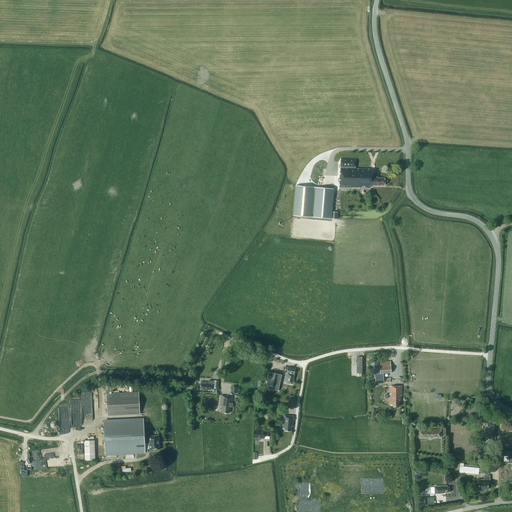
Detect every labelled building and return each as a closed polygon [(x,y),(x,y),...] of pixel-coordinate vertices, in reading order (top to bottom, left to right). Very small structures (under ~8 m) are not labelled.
[(381,185),(385,185),(385,178),(378,178),(378,177),(375,177),(376,169),(356,169),(357,159),(341,159),(339,187),(371,188),(371,186),(381,186),(381,185)] [(296,186),(293,216),(313,217),(331,219),(332,217),(334,189),(324,188),(317,187),(315,187),(296,186)] [(370,360),(371,374),(380,374),(380,368),(379,368),(379,362),(379,359),(370,360)] [(380,368),(380,374),(391,373),(390,361),(379,362),(379,368),(380,368)] [(285,383),(292,384),(296,369),(288,367),(285,383)] [(265,388),(278,391),(282,375),(269,372),(265,388)] [(384,384),(383,374),(375,375),(376,384),(384,384)] [(209,380),(209,382),(201,382),(200,389),(212,390),(212,388),(218,388),(218,381),(209,380)] [(390,386),(390,400),(390,405),(393,405),(393,407),(399,407),(399,400),(400,400),(400,396),(402,396),(401,386),(390,386)] [(140,414),(139,392),(106,393),(108,416),(140,414)] [(233,407),(233,403),(233,397),(221,395),(220,406),(222,406),(221,412),(230,413),(230,407),(233,407)] [(292,424),(293,424),(294,416),(284,415),(283,429),(285,429),(285,431),(291,431),(292,424)] [(144,434),(144,418),(103,420),(105,456),(145,454),(145,443),(144,434)] [(59,423),(57,420),(53,421),(50,423),(51,427),(54,429),(57,429),(59,426),(59,423)] [(441,437),(441,429),(420,430),(420,438),(441,437)] [(260,438),(264,439),(264,436),(270,436),(270,430),(264,430),(264,431),(261,431),(261,430),(257,430),(257,431),(255,430),(255,438),(255,440),(259,441),(259,440),(260,438)] [(149,450),(159,450),(159,435),(148,435),(148,436),(148,434),(144,434),(145,443),(149,443),(149,450)] [(96,460),(95,440),(84,440),(85,460),(96,460)] [(511,453),(506,453),(506,452),(505,452),(506,453),(505,455),(504,455),(503,460),(505,460),(505,462),(504,463),(505,463),(506,462),(511,462),(511,453)] [(459,473),(479,475),(479,468),(463,466),(464,463),(460,463),(459,473)] [(479,489),(488,489),(488,482),(490,482),(490,479),(490,475),(484,475),(484,479),(479,479),(479,482),(479,489)]
